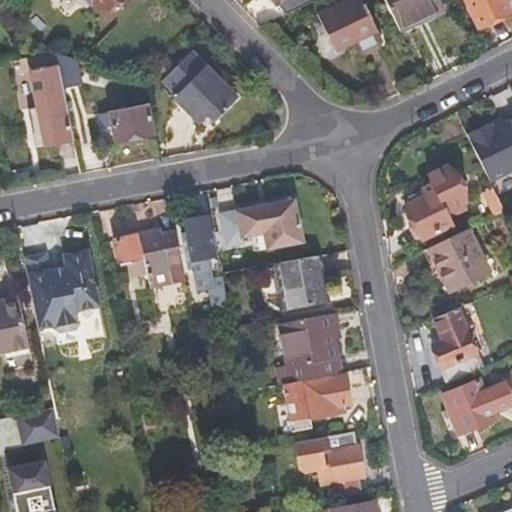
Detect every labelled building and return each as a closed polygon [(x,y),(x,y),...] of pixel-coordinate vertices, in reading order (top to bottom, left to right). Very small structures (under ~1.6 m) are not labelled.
[(10,0),(8,0),(0,8),(0,16),(8,32),(24,18),(10,0)] [(91,0),(104,12),(115,0),(91,0)] [(127,0),(115,0),(104,12),(110,18),(127,0)] [(271,0),(286,15),(317,0),(271,0)] [(363,0),(349,0),(320,14),(339,52),(360,41),(366,51),(384,42),(363,0)] [(386,0),(402,30),(446,8),(441,0),(386,0)] [(468,0),(482,27),(511,11),(511,10),(506,0),(468,0)] [(195,51),(165,81),(179,95),(176,98),(202,124),(211,116),(216,121),(240,98),(195,51)] [(60,54),(62,66),(66,88),(82,84),(77,59),(62,53),(60,54)] [(37,145),(76,138),(66,88),(62,66),(31,72),(38,104),(30,106),(37,145)] [(149,105),(112,112),(114,123),(118,141),(155,133),(149,105)] [(114,123),(112,112),(103,114),(105,125),(114,123)] [(496,127),(506,122),(504,118),(493,123),(496,127)] [(511,119),(506,122),(496,127),(493,123),(469,134),(492,182),(511,171),(511,119)] [(422,238),(454,222),(450,211),(468,202),(465,197),(467,188),(461,173),(452,171),(449,163),(431,172),(435,182),(425,186),(428,194),(407,204),(422,238)] [(506,211),(495,187),(485,191),(497,215),(506,211)] [(295,199),(223,212),(227,238),(264,231),(268,247),(303,241),(295,199)] [(215,313),(230,310),(227,297),(225,297),(221,275),(213,276),(210,257),(218,256),(209,214),(186,219),(200,289),(210,287),(215,313)] [(153,285),(186,278),(175,230),(164,233),(163,229),(116,238),(121,261),(130,259),(134,278),(150,275),(153,285)] [(467,229),(434,245),(453,287),(487,270),(467,229)] [(46,255),(24,260),(39,329),(54,326),(78,321),(74,303),(97,298),(87,249),(64,254),(67,268),(49,271),(46,255)] [(328,302),(319,255),(281,262),(289,308),(328,302)] [(21,298),(0,301),(0,307),(22,303),(21,298)] [(0,354),(5,354),(31,349),(22,303),(0,307),(0,354)] [(458,307),(434,317),(444,340),(435,345),(450,381),(483,367),(458,307)] [(340,328),(337,313),(282,323),(290,365),(339,356),(334,329),(340,328)] [(78,325),(78,321),(54,326),(55,329),(57,331),(59,333),(63,332),(76,329),(77,327),(78,325)] [(31,349),(5,354),(9,373),(35,367),(31,349)] [(351,403),(345,372),(284,383),(290,418),(312,414),(312,417),(331,413),(329,407),(351,403)] [(459,433),(496,418),(493,411),(511,403),(511,392),(507,380),(485,389),(480,378),(443,393),(459,433)] [(55,405),(58,418),(88,412),(82,387),(53,393),(55,405)] [(177,403),(143,410),(145,421),(179,414),(177,403)] [(26,442),(61,434),(58,418),(55,405),(19,414),(26,442)] [(313,424),(312,417),(312,414),(290,418),(291,426),(293,427),(313,424)] [(334,498),(362,492),(359,476),(364,475),(355,431),(319,438),(322,449),(326,468),(322,468),(324,482),(331,481),(334,498)] [(314,451),(322,449),(319,438),(312,439),(314,451)] [(57,511),(46,458),(10,466),(19,511),(57,511)] [(377,511),(376,500),(320,510),(320,511),(377,511)]
